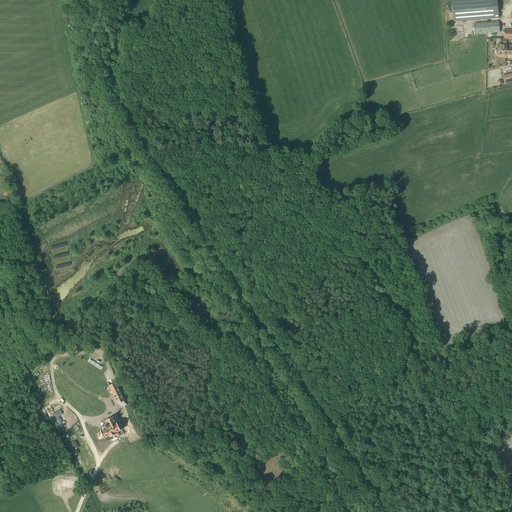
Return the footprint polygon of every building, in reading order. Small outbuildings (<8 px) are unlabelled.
[(453,21),(498,18),(496,0),(458,0),(452,0),(453,21)] [(499,22),(474,24),(475,35),(500,33),(499,22)] [(505,42),(506,42),(506,39),(511,39),(511,29),(504,30),(504,39),(503,39),(503,42),(505,42)] [(495,55),(497,55),(497,57),(511,57),(511,45),(506,45),(506,42),(505,42),(503,42),(503,44),(497,44),(497,49),(495,50),(494,50),(494,54),(495,55)] [(511,72),(502,75),(505,84),(511,82),(511,72)] [(124,403),(115,385),(108,388),(117,406),(124,403)] [(52,414),(59,428),(62,427),(57,417),(58,415),(61,413),(60,410),(52,414)] [(116,417),(113,419),(112,418),(105,423),(108,427),(107,426),(105,427),(105,429),(106,430),(107,431),(101,434),(106,441),(111,438),(112,439),(117,436),(117,434),(122,431),(117,424),(116,424),(116,423),(119,421),(116,417)]
